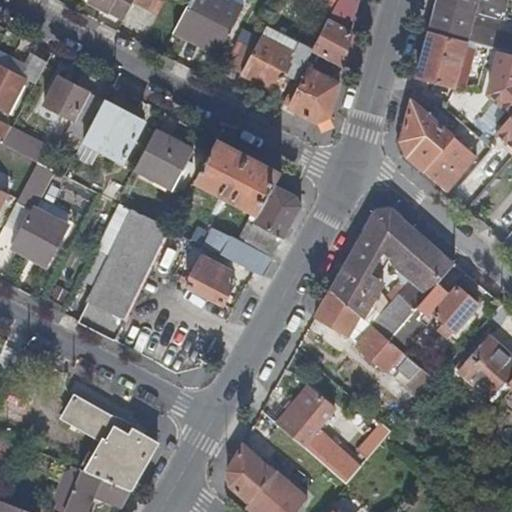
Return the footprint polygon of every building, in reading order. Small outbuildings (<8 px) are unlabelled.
[(87,0),(86,3),(122,21),(129,8),(132,0),(87,0)] [(132,0),(129,8),(144,15),(151,0),(132,0)] [(163,0),(151,0),(144,15),(153,20),(163,0)] [(215,0),(189,0),(173,32),(215,55),(239,12),(215,0)] [(338,0),(310,53),(342,70),(361,0),(360,0),(338,0)] [(330,10),(334,0),(318,0),(317,3),(330,10)] [(439,0),(431,32),(469,42),(489,48),(503,51),(511,54),(511,36),(473,26),(477,13),(505,21),(509,0),(439,0)] [(469,42),(431,32),(418,78),(456,89),(459,77),(464,78),(466,70),(462,69),(464,59),(469,59),(472,52),(467,50),(469,42)] [(256,49),(242,75),(275,92),(282,80),(292,86),(294,82),(309,55),(299,51),(296,55),(262,37),(256,49)] [(232,72),(241,77),(242,75),(256,49),(241,43),(236,55),(239,56),(232,72)] [(491,95),(511,110),(511,54),(503,51),(491,95)] [(0,112),(7,116),(25,83),(0,69),(0,112)] [(314,124),(329,119),(338,86),(308,72),(302,86),(294,82),(292,86),(290,91),(297,95),(288,112),(314,124)] [(102,107),(104,104),(59,79),(44,106),(73,122),(62,142),(80,151),(83,144),(102,107)] [(433,99),(416,85),(401,141),(407,156),(448,192),(477,159),(454,137),(424,110),(433,99)] [(142,128),(102,107),(83,144),(122,165),(142,128)] [(511,116),(497,135),(511,147),(511,116)] [(6,137),(10,130),(0,124),(0,144),(2,146),(6,137)] [(193,154),(154,134),(135,170),(173,190),(193,154)] [(12,140),(6,137),(2,146),(7,148),(12,140)] [(215,143),(195,184),(258,218),(252,230),(280,244),(301,206),(293,197),(274,189),(279,177),(215,143)] [(30,179),(19,200),(34,207),(53,171),(38,164),(30,179)] [(76,321),(113,341),(170,231),(162,227),(120,205),(95,253),(108,260),(76,321)] [(57,219),(34,207),(14,248),(47,267),(65,232),(60,230),(61,227),(54,225),(57,219)] [(439,284),(455,265),(417,232),(393,211),(375,213),(332,290),(390,341),(403,325),(439,284)] [(280,244),(252,230),(244,246),(272,260),(280,244)] [(220,256),(253,273),(260,277),(262,278),(272,260),(244,246),(230,239),(220,256)] [(186,287),(221,305),(231,287),(223,283),(229,272),(200,258),(186,287)] [(439,284),(403,325),(415,334),(429,318),(431,319),(436,314),(448,324),(445,327),(451,332),(453,329),(456,331),(478,305),(459,287),(452,295),(439,284)] [(332,290),(316,317),(346,334),(388,372),(390,372),(398,379),(403,374),(411,382),(414,381),(426,392),(436,381),(390,341),(332,290)] [(508,383),(511,378),(511,357),(485,334),(457,367),(494,399),(508,383)] [(29,379),(39,360),(21,350),(11,370),(29,379)] [(307,393),(279,426),(347,484),(360,469),(317,432),(333,414),(307,393)] [(104,481),(130,491),(143,467),(157,443),(73,399),(59,420),(101,442),(95,454),(85,474),(104,481)] [(0,475),(16,446),(5,442),(0,439),(0,475)] [(247,508),(277,473),(243,445),(228,472),(225,477),(227,491),(247,508)] [(78,471),(83,473),(85,474),(95,454),(87,451),(78,471)] [(71,468),(53,511),(88,511),(94,499),(119,509),(130,491),(104,481),(85,474),(83,473),(78,471),(71,468)] [(297,511),(308,500),(277,473),(247,508),(251,511),(297,511)] [(460,499),(473,510),(479,502),(467,491),(460,499)] [(499,511),(484,499),(473,510),(474,511),(499,511)] [(28,511),(1,502),(0,503),(0,511),(28,511)]
